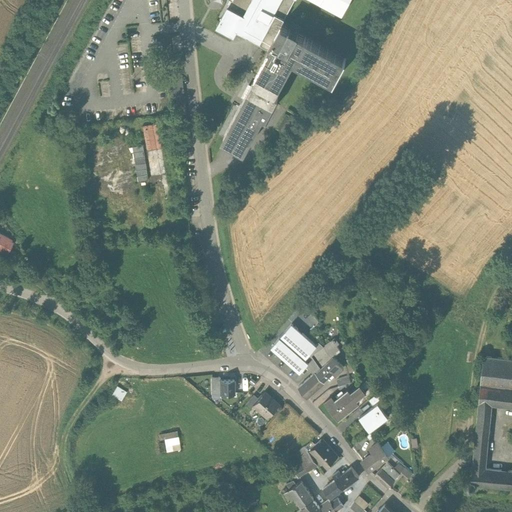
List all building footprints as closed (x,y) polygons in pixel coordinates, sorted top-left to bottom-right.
[(350,0),(232,0),(218,27),(235,37),(238,31),(268,47),(221,136),(246,150),(265,114),(268,116),(280,94),(276,92),(294,59),(332,79),(344,57),(282,23),(294,0),(317,0),(343,14),(350,0)] [(180,124),(186,123),(179,63),(182,63),(181,53),(165,55),(174,125),(180,124)] [(148,175),(165,172),(160,147),(156,148),(152,123),(140,125),(143,143),(130,146),(136,180),(149,178),(148,175)] [(186,123),(180,124),(191,216),(199,215),(188,123),(186,123)] [(0,231),(0,250),(6,253),(14,240),(0,231)] [(18,253),(12,250),(7,261),(12,264),(18,253)] [(77,265),(69,272),(73,277),(81,270),(77,265)] [(79,287),(73,292),(79,299),(85,294),(79,287)] [(296,311),(300,314),(309,307),(306,303),(296,311)] [(292,322),(280,335),(305,357),(317,344),(292,322)] [(280,335),(271,345),(300,370),(305,364),(308,360),(305,357),(280,335)] [(335,337),(324,345),(311,354),(320,366),(333,355),(340,349),(337,345),(339,343),(335,337)] [(319,341),(317,344),(305,357),(308,360),(305,364),(314,371),(315,370),(315,371),(320,366),(311,354),(324,345),(319,341)] [(511,357),(484,354),(472,479),(470,479),(469,479),(467,480),(466,482),(466,484),(467,487),(469,488),(471,489),(473,488),(475,487),(476,486),(476,485),(511,488),(511,357)] [(320,366),(315,371),(324,380),(333,372),(336,375),(344,367),(333,355),(320,366)] [(314,371),(297,386),(307,397),(324,381),(324,380),(315,371),(315,370),(314,371)] [(349,375),(336,379),(338,385),(351,382),(349,375)] [(219,395),(219,380),(218,376),(210,377),(210,396),(219,395)] [(219,380),(219,395),(234,395),(233,379),(219,380)] [(332,395),(324,401),(338,419),(360,402),(357,398),(367,391),(360,383),(351,391),(348,388),(334,399),(332,395)] [(111,395),(121,401),(126,392),(116,386),(111,395)] [(258,397),(251,405),(265,417),(278,402),(264,390),(258,397)] [(251,405),(258,397),(253,393),(244,404),(248,408),(251,405)] [(377,394),(369,400),(373,405),(381,398),(377,394)] [(377,404),(359,417),(369,431),(388,417),(377,404)] [(176,431),(163,434),(164,444),(178,441),(176,431)] [(339,456),(323,437),(316,444),(308,451),(318,465),(323,463),(327,468),(339,456)] [(308,451),(316,444),(312,440),(305,446),(308,451)] [(372,451),(361,459),(369,470),(390,455),(378,440),(369,447),(372,451)] [(308,451),(305,446),(296,453),(303,463),(293,469),(299,477),(318,465),(308,451)] [(382,468),(394,480),(400,474),(394,468),(387,462),(382,468)] [(399,462),(394,468),(400,474),(401,472),(405,468),(399,462)] [(338,470),(332,475),(335,479),(343,489),(359,477),(351,466),(341,474),(338,470)] [(405,467),(405,468),(401,472),(409,479),(413,474),(408,469),(405,467)] [(375,475),(388,488),(395,481),(394,480),(382,468),(381,468),(375,475)] [(343,489),(335,479),(323,488),(331,498),(343,489)] [(288,489),(283,493),(289,501),(294,498),(300,506),(313,497),(302,480),(288,489)] [(359,495),(354,501),(364,510),(369,503),(359,495)] [(313,497),(300,506),(301,507),(304,511),(311,511),(320,506),(313,497)] [(329,498),(320,504),(321,506),(326,511),(333,511),(343,505),(338,497),(332,502),(329,498)] [(370,511),(375,508),(369,503),(364,510),(354,501),(350,507),(355,511),(370,511)] [(394,511),(385,503),(375,511),(394,511)]
